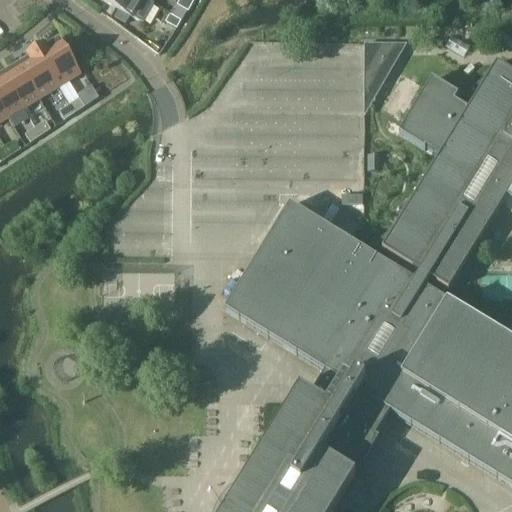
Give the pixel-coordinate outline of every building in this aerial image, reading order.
[(153,6),(141,0),(104,0),(103,2),(142,25),(153,6)] [(193,6),(182,0),(181,0),(177,6),(188,13),(193,6)] [(182,23),(170,16),(166,24),(177,30),(182,23)] [(47,47),(36,53),(58,89),(79,76),(59,44),(49,50),(47,47)] [(363,47),(363,117),(403,47),(363,47)] [(19,68),(38,101),(58,89),(36,53),(26,60),(27,63),(19,68)] [(474,102),(463,112),(453,106),(457,99),(431,83),(397,139),(421,154),(422,152),(438,161),(437,163),(417,182),(422,187),(418,194),(398,212),(403,218),(399,224),(380,241),(385,247),(381,253),(388,258),(383,266),(289,208),(265,247),(257,260),(224,313),(318,372),(304,395),(299,392),(232,502),(227,499),(219,511),(218,511),(334,511),(355,479),(350,476),(388,415),(511,491),(511,344),(432,296),(437,287),(448,294),(506,200),(511,203),(511,76),(496,66),(493,71),(473,90),(478,95),(474,102)] [(3,78),(23,110),(38,101),(19,68),(3,78)] [(0,79),(0,107),(8,120),(23,110),(3,78),(0,79)] [(78,100),(68,107),(74,116),(84,109),(78,100)] [(68,107),(58,114),(64,122),(74,116),(68,107)] [(44,123),(34,130),(40,138),(50,132),(44,123)] [(34,130),(24,137),(30,145),(40,138),(34,130)] [(14,143),(4,150),(10,158),(20,152),(14,143)] [(4,150),(0,152),(0,164),(0,165),(10,158),(4,150)] [(368,157),(368,174),(380,174),(380,157),(368,157)]
